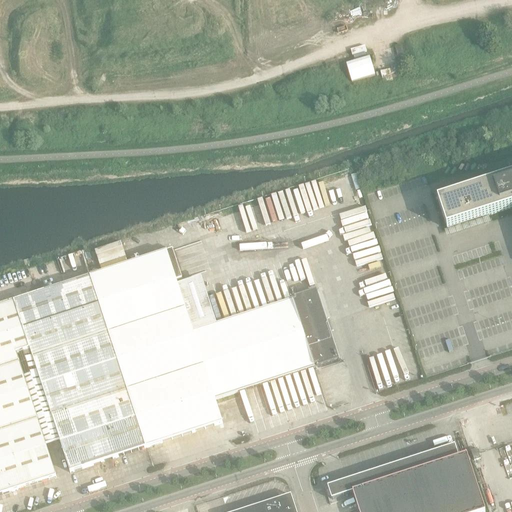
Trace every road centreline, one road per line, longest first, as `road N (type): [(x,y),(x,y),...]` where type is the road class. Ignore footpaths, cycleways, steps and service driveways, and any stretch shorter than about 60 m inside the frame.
road 1 (unclassified): [(511,367),(286,441)]
road 2 (unclassified): [(292,460),(511,389)]
road 3 (unclassified): [(286,441),(69,511)]
road 4 (unclassified): [(132,511),(292,460)]
